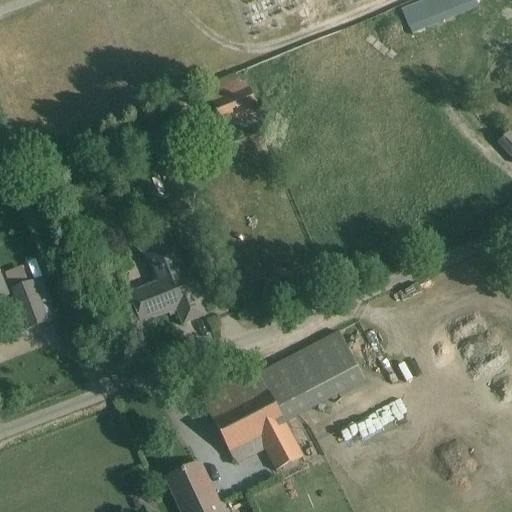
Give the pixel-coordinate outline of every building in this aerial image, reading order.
[(510,0),(494,6),(498,16),(511,11),(511,2),(511,0),(510,0)] [(216,82),(219,89),(208,93),(222,129),(258,115),(245,83),(239,86),(235,75),(216,82)] [(511,136),(509,133),(496,144),(511,161),(511,136)] [(68,218),(65,232),(64,232),(64,233),(65,234),(65,235),(65,236),(66,236),(66,237),(67,238),(68,238),(69,239),(70,239),(71,239),(72,239),(73,239),(74,238),(75,238),(75,237),(76,237),(76,236),(77,236),(77,235),(77,234),(79,223),(79,222),(80,221),(80,220),(79,220),(79,219),(79,218),(79,217),(78,217),(78,216),(77,216),(77,215),(76,215),(75,215),(74,214),(73,214),(72,214),(72,215),(71,215),(70,215),(69,216),(69,217),(68,217),(68,218)] [(134,246),(144,257),(154,247),(145,237),(134,246)] [(132,296),(142,324),(170,313),(169,310),(177,307),(184,324),(205,316),(200,303),(203,301),(191,271),(185,274),(174,247),(149,257),(154,270),(160,272),(164,283),(132,296)] [(48,324),(23,261),(1,269),(27,332),(48,324)] [(276,267),(272,280),(291,286),(295,273),(276,267)] [(0,300),(9,296),(0,276),(0,275),(0,300)] [(268,280),(260,299),(269,302),(277,283),(268,280)] [(417,281),(407,285),(416,309),(426,305),(417,281)] [(275,474),(303,459),(286,425),(366,383),(339,333),(260,375),(256,368),(201,397),(236,466),(263,452),(275,474)] [(350,440),(408,419),(401,401),(344,421),(350,440)] [(221,511),(219,507),(209,487),(208,484),(199,466),(168,480),(182,511),(221,511)]
